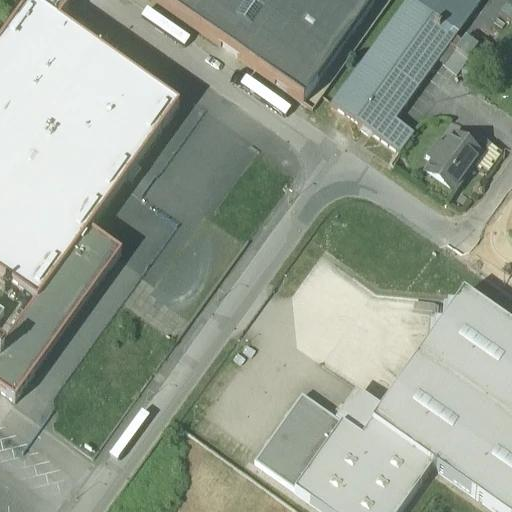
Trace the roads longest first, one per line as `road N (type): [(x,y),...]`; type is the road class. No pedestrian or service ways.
road 1 (residential): [(81,511),(330,159)]
road 2 (residential): [(105,0),(330,159)]
road 3 (residential): [(330,159),(464,249)]
